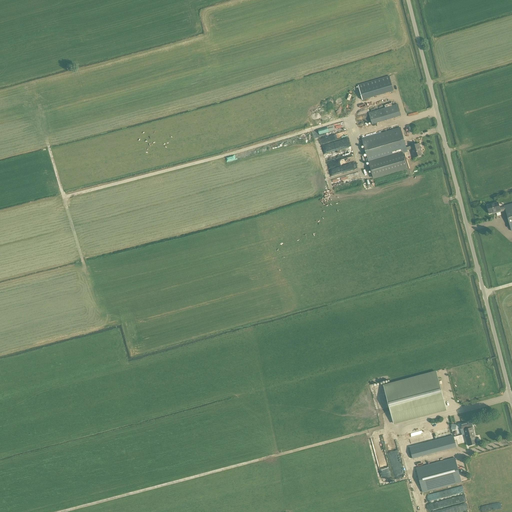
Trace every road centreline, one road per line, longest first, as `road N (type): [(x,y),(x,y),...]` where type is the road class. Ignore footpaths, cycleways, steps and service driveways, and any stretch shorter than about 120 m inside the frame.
road 1 (track): [(511,439),(409,465),(400,428),(386,427),(60,511)]
road 2 (unclassified): [(510,398),(407,0)]
road 3 (track): [(403,121),(355,135),(350,118),(63,197)]
road 4 (track): [(46,141),(83,263)]
